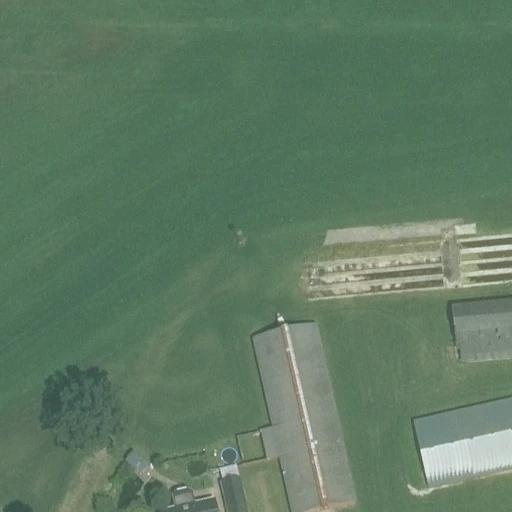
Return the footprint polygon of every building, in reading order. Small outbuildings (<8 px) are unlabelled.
[(455,345),(511,339),(511,304),(452,309),(455,345)] [(292,511),(324,511),(355,505),(315,327),(254,341),(292,511)] [(429,489),(511,470),(511,403),(414,426),(429,489)] [(135,472),(143,461),(133,454),(125,464),(135,472)] [(226,511),(247,511),(241,481),(221,485),(226,511)] [(172,499),(175,511),(215,511),(214,504),(196,508),(193,495),(186,492),(177,494),(172,499)]
